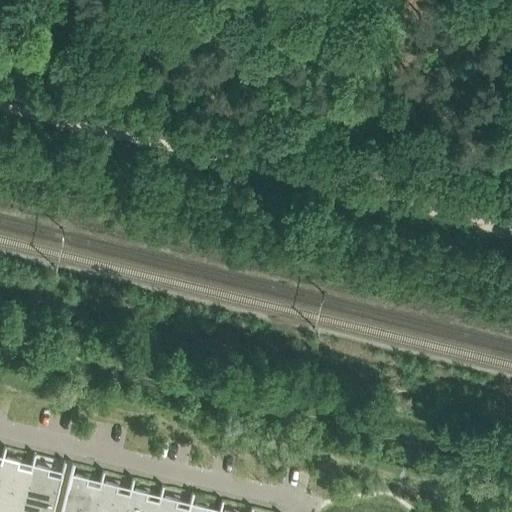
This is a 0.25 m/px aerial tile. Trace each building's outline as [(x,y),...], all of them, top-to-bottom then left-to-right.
[(3,456),(6,446),(4,445),(0,461),(0,511),(19,511),(30,469),(17,466),(18,461),(19,462),(20,460),(3,456)] [(52,511),(65,460),(64,460),(59,477),(47,474),(48,468),(49,469),(49,467),(33,463),(35,453),(34,453),(30,469),(19,511),(52,511)] [(72,473),(74,463),(73,462),(60,511),(91,511),(98,486),(85,483),(87,478),(88,478),(88,477),(72,473)] [(102,480),(104,470),(102,470),(98,486),(91,511),(123,511),(128,494),(115,490),(116,485),(118,486),(118,484),(102,480)] [(131,487),(134,477),(132,477),(128,494),(123,511),(155,511),(158,501),(145,498),(146,493),(147,493),(148,491),(131,487)] [(161,495),(163,485),(162,484),(158,501),(155,511),(186,511),(188,508),(175,505),(176,500),(177,500),(178,499),(161,495)] [(191,502),(193,492),(192,491),(188,508),(186,511),(204,511),(206,507),(207,507),(207,506),(191,502)] [(232,511),(220,509),(223,499),(221,499),(218,511),(232,511)]
